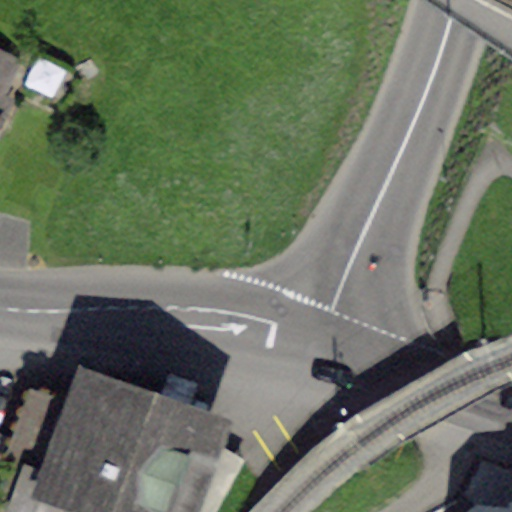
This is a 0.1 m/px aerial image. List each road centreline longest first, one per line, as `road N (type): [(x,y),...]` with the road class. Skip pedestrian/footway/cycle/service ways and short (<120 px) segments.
road 1 (residential): [(312,349),(431,79),(451,0)]
road 2 (tertiary): [(312,349),(174,320),(0,309)]
road 3 (tertiary): [(511,420),(312,349)]
